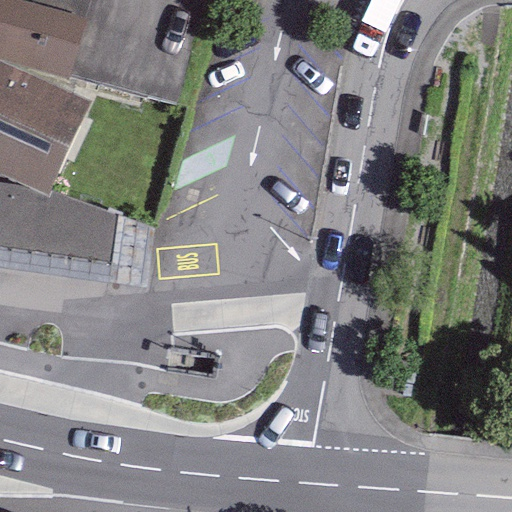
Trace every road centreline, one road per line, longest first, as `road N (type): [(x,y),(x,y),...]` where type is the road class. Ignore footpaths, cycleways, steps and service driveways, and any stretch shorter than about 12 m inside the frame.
road 1 (tertiary): [(402,2),(380,54),(304,482)]
road 2 (secondary): [(304,482),(154,470),(0,443)]
road 3 (secondary): [(511,498),(304,482)]
